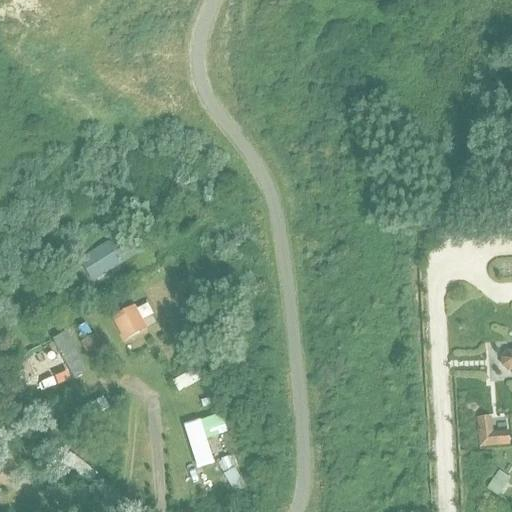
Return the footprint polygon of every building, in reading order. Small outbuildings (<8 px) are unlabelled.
[(81,258),(93,279),(138,253),(125,231),(81,258)] [(136,306),(114,318),(126,339),(147,327),(136,306)] [(82,341),(92,360),(108,351),(98,332),(82,341)] [(511,352),(506,353),(501,359),(501,366),(507,371),(511,370),(511,352)] [(490,418),(475,419),(477,449),(507,446),(506,432),(491,433),(490,418)] [(225,458),(216,463),(222,475),(224,479),(228,485),(239,479),(232,469),(235,467),(229,456),(225,458)] [(497,472),(485,489),(496,497),(508,480),(497,472)]
